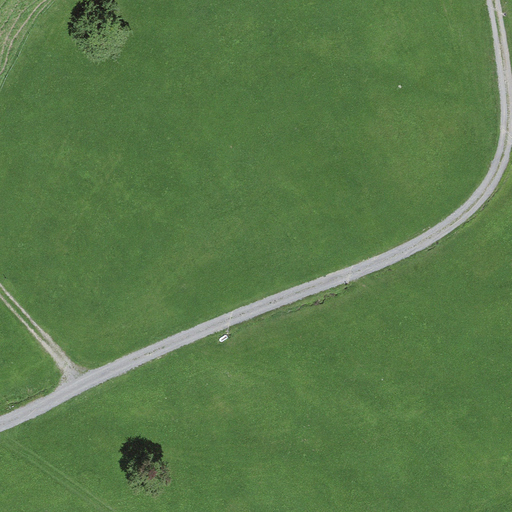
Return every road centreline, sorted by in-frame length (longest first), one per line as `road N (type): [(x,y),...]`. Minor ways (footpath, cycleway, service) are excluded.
road 1 (track): [(0,424),(180,341),(383,266),(452,227),(501,164),(507,119),(491,0)]
road 2 (track): [(0,291),(80,385)]
